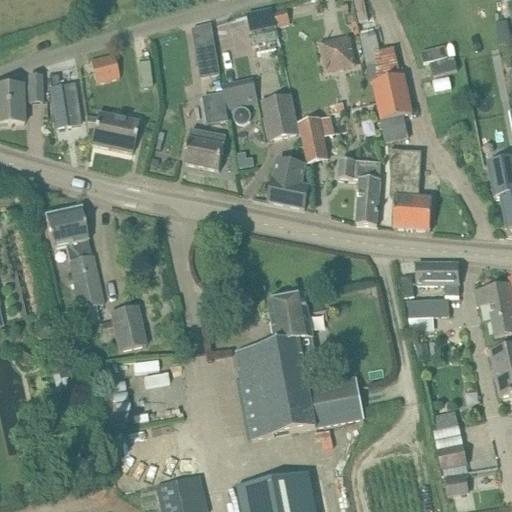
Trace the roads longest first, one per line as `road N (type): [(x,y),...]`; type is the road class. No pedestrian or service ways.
road 1 (tertiary): [(511,257),(344,239),(134,197),(0,160)]
road 2 (unclassified): [(0,73),(249,0)]
